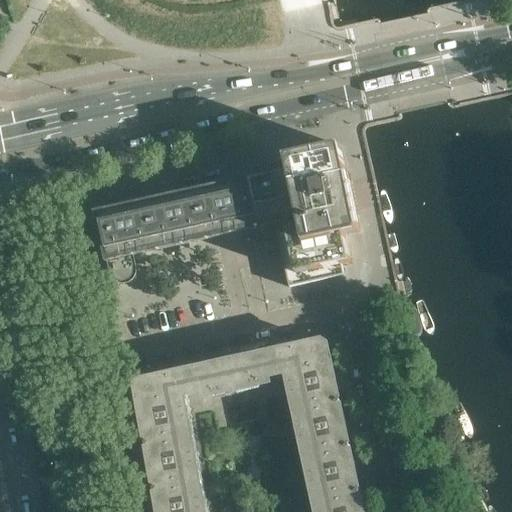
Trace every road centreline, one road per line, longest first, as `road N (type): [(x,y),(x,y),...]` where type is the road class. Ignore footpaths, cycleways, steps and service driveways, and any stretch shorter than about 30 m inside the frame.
road 1 (secondary): [(511,31),(0,134)]
road 2 (residential): [(388,511),(346,308),(102,360)]
road 3 (secondary): [(43,164),(280,108)]
road 4 (secondary): [(280,108),(511,54)]
road 5 (unclassified): [(76,192),(216,163),(245,151),(280,108)]
road 6 (residential): [(76,192),(102,360)]
road 7 (residential): [(102,360),(127,511)]
